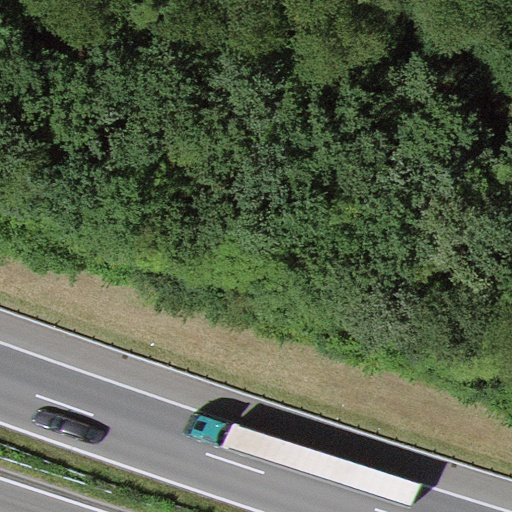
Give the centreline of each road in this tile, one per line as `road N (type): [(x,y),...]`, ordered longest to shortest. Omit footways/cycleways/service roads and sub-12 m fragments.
road 1 (track): [(0,34),(279,67),(511,106)]
road 2 (motorway): [(362,511),(0,388)]
